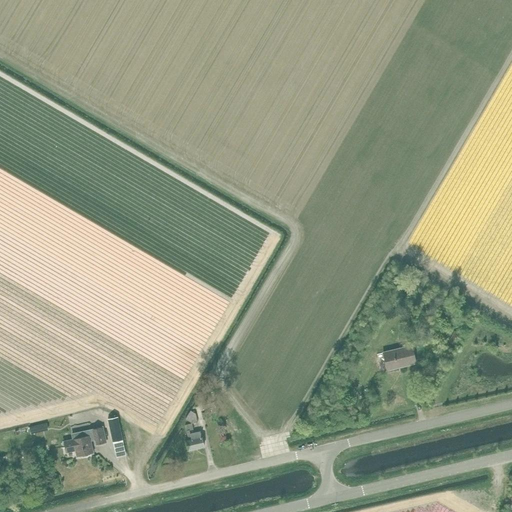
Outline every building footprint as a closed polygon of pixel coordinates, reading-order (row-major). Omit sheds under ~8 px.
[(455,346),(461,335),(455,331),(448,342),(455,346)] [(387,370),(401,367),(416,363),(411,345),(383,352),(386,367),(387,370)] [(204,405),(205,411),(217,408),(216,402),(204,405)] [(185,419),(192,424),(198,422),(196,414),(191,411),(185,419)] [(118,417),(108,420),(113,443),(123,440),(118,417)] [(190,433),(189,431),(193,429),(192,424),(185,425),(186,431),(188,439),(191,438),(191,439),(185,441),(187,451),(205,447),(201,431),(190,433)] [(76,457),(94,453),(91,441),(95,440),(96,443),(105,441),(102,428),(72,434),(73,439),(63,441),(66,452),(75,450),(76,457)]
